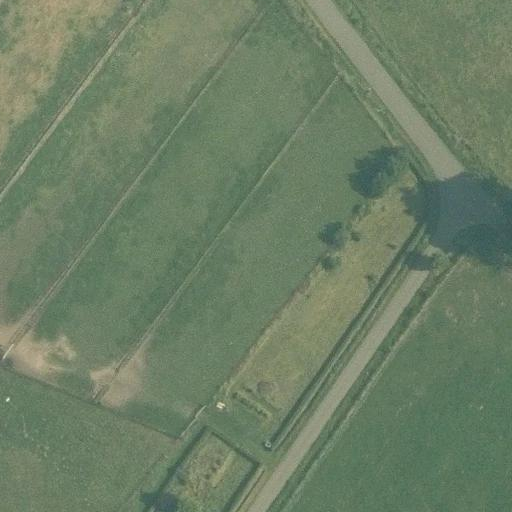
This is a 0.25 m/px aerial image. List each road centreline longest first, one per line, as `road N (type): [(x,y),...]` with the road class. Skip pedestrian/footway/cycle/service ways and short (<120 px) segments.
road 1 (unclassified): [(256,511),(473,192)]
road 2 (tertiary): [(473,192),(320,0)]
